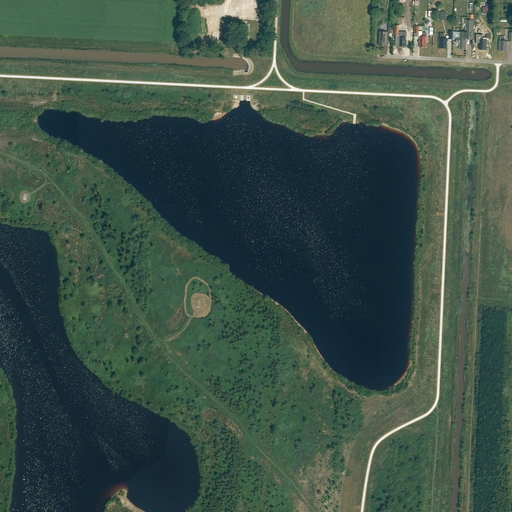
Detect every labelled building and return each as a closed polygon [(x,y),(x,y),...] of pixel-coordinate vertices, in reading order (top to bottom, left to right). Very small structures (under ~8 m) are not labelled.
[(466,30),(466,32),(460,32),(460,34),(460,38),(456,38),(456,43),(459,43),(459,49),(466,49),(466,39),(468,39),(473,39),(473,31),(474,20),(466,20),(466,30)] [(395,25),(394,36),(396,36),(395,46),(397,46),(397,45),(400,45),(400,46),(406,47),(406,40),(406,36),(406,32),(399,32),(399,26),(395,25)] [(414,34),(414,37),(418,37),(420,37),(419,41),(418,41),(418,43),(419,43),(419,47),(426,47),(426,41),(428,41),(428,37),(426,37),(426,33),(422,32),(419,32),(419,27),(414,26),(414,34)] [(386,46),(387,32),(379,32),(378,45),(386,46)] [(444,39),(444,34),(440,33),(440,38),(439,38),(438,48),(447,49),(447,39),(444,39)] [(476,35),(476,44),(479,44),(479,50),(486,50),(486,40),(483,39),(483,35),(476,35)] [(504,41),(505,37),(500,37),(500,41),(499,41),(498,51),(507,51),(507,42),(504,41)]
